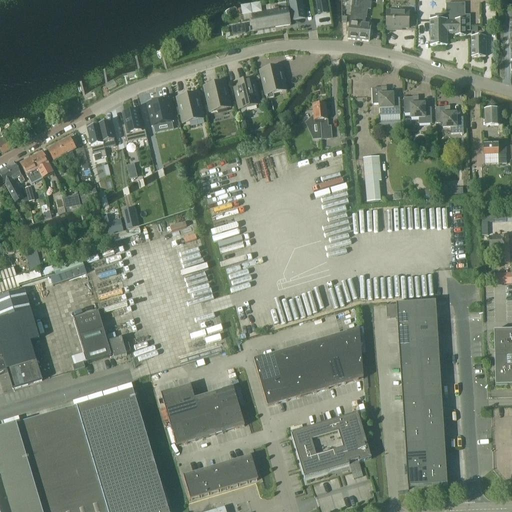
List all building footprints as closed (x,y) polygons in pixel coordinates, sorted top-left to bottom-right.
[(287,10),(252,16),(254,32),(290,26),(288,14),(291,14),(291,17),(292,22),(305,20),(304,15),(301,0),(288,0),(290,11),(287,11),(287,10)] [(315,0),(318,15),(328,13),(325,0),(315,0)] [(362,2),(362,0),(352,0),(352,2),(351,13),(350,23),(348,38),(348,39),(357,41),(359,24),(360,24),(361,15),(360,15),(361,9),(362,2)] [(370,10),(371,3),(362,2),(361,9),(360,15),(361,15),(360,24),(359,24),(357,41),(366,42),(367,40),(367,36),(369,36),(370,35),(371,33),(370,31),(368,30),(369,25),(364,25),(365,18),(366,19),(367,10),(370,10)] [(387,12),(386,31),(396,31),(396,29),(408,29),(409,12),(387,12)] [(455,20),(430,21),(431,29),(431,36),(430,36),(431,47),(447,46),(447,36),(455,36),(455,37),(461,37),(466,37),(465,20),(455,20)] [(482,38),(470,38),(470,56),(482,56),(482,38)] [(286,92),(280,68),(267,71),(268,77),(261,78),(266,100),(274,98),(273,95),(286,92)] [(255,95),(252,81),(240,84),(242,89),(235,91),(239,110),(246,108),(246,109),(260,106),(257,94),(255,95)] [(226,98),(223,84),(211,86),(212,92),(205,94),(210,112),(216,111),(217,112),(230,108),(228,97),(226,98)] [(372,89),(372,105),(378,105),(378,111),(379,111),(379,116),(400,116),(399,99),(393,99),(393,95),(386,95),(386,91),(381,91),(381,89),(372,89)] [(199,109),(195,95),(184,98),(185,104),(178,105),(183,124),(189,122),(190,123),(203,120),(200,109),(199,109)] [(403,99),(404,115),(410,115),(410,120),(418,120),(419,126),(432,125),(431,109),(424,109),(424,105),(417,105),(417,101),(413,101),(413,98),(403,99)] [(151,128),(173,123),(168,99),(146,104),(151,128)] [(268,115),(274,113),(271,102),(265,103),(268,115)] [(328,127),(327,121),(326,105),(313,106),(313,116),(305,124),(313,141),(321,140),(321,141),(332,140),(331,127),(328,127)] [(435,108),(435,125),(441,125),(441,130),(450,129),(451,136),(463,135),(463,118),(456,119),(456,114),(449,115),(449,111),(444,111),(444,108),(435,108)] [(484,111),(485,128),(498,127),(498,132),(502,132),(502,126),(499,126),(499,110),(484,111)] [(139,122),(136,112),(123,115),(125,126),(122,127),(126,144),(147,140),(143,121),(139,122)] [(99,127),(104,150),(115,147),(110,124),(99,126),(99,127)] [(106,159),(104,150),(99,127),(87,130),(93,157),(101,155),(102,160),(106,159)] [(0,152),(2,155),(12,150),(5,138),(0,141),(0,152)] [(58,145),(65,157),(75,152),(77,157),(73,159),(75,164),(81,162),(83,170),(89,169),(85,148),(78,150),(76,151),(69,139),(58,145)] [(497,143),(483,144),(483,156),(484,156),(484,166),(499,165),(507,165),(506,145),(497,145),(497,143)] [(54,163),(65,157),(58,145),(47,151),(54,163)] [(37,171),(38,172),(37,172),(40,177),(42,181),(53,175),(49,166),(42,153),(31,159),(37,171)] [(363,159),(365,183),(381,181),(379,158),(377,158),(363,159)] [(27,177),(30,182),(32,186),(42,181),(40,177),(37,172),(38,172),(37,171),(31,159),(20,165),(26,177),(27,177)] [(7,168),(14,181),(17,179),(21,184),(25,182),(14,164),(7,168)] [(130,180),(137,179),(134,165),(127,167),(130,180)] [(7,168),(0,171),(0,176),(9,193),(15,203),(23,199),(14,181),(7,168)] [(26,189),(25,189),(29,203),(34,201),(30,188),(26,189)] [(82,205),(98,200),(95,190),(79,195),(82,205)] [(483,192),(483,200),(492,199),(491,191),(483,192)] [(62,200),(65,209),(65,210),(81,206),(78,196),(62,200)] [(62,197),(55,198),(58,211),(65,209),(62,200),(62,197)] [(134,209),(122,212),(127,230),(139,227),(134,209)] [(111,220),(105,222),(108,237),(123,233),(120,221),(112,223),(111,220)] [(509,264),(508,237),(489,238),(489,249),(499,249),(500,265),(509,264)] [(25,253),(30,272),(41,269),(36,250),(25,253)] [(86,257),(53,268),(59,284),(91,272),(86,257)] [(0,293),(19,288),(19,285),(41,278),(39,271),(16,278),(13,269),(0,272),(0,293)] [(511,274),(494,275),(494,285),(511,284),(511,274)] [(25,292),(0,299),(0,349),(7,373),(12,390),(42,382),(30,343),(39,340),(25,292)] [(406,304),(408,327),(437,325),(435,302),(406,304)] [(396,305),(397,328),(408,327),(406,304),(396,305)] [(79,337),(87,364),(111,356),(103,330),(98,313),(74,321),(79,337)] [(408,327),(409,347),(438,345),(437,325),(408,327)] [(397,328),(398,348),(409,347),(408,327),(397,328)] [(340,335),(347,359),(361,355),(359,330),(340,335)] [(505,332),(493,332),(494,336),(494,352),(494,360),(500,360),(500,367),(495,367),(495,384),(495,387),(506,387),(506,383),(511,383),(511,334),(505,335),(505,332)] [(331,338),(338,361),(347,359),(340,335),(331,338)] [(321,341),(328,364),(338,361),(331,338),(321,341)] [(109,343),(113,356),(114,360),(127,356),(126,353),(131,351),(128,344),(123,345),(121,339),(109,343)] [(314,350),(318,367),(328,364),(321,341),(312,344),(314,350)] [(306,360),(309,370),(318,367),(314,350),(312,344),(302,347),(306,360)] [(409,347),(410,367),(439,365),(438,345),(409,347)] [(298,370),(299,373),(309,370),(306,360),(302,347),(292,349),(298,370)] [(398,348),(400,368),(410,367),(409,347),(398,348)] [(283,352),(290,376),(299,373),(298,370),(292,349),(283,352)] [(273,355),(280,378),(290,376),(283,352),(273,355)] [(254,361),(260,384),(280,378),(273,355),(254,361)] [(338,361),(345,385),(363,379),(361,355),(347,359),(338,361)] [(328,364),(335,388),(345,385),(338,361),(328,364)] [(72,366),(74,371),(85,368),(83,362),(72,366)] [(318,367),(325,391),(335,388),(328,364),(318,367)] [(410,367),(412,387),(421,387),(441,385),(439,365),(410,367)] [(299,373),(306,396),(325,391),(318,367),(309,370),(299,373)] [(400,368),(401,388),(412,387),(410,367),(400,368)] [(280,378),(287,402),(306,396),(299,373),(290,376),(280,378)] [(267,408),(287,402),(280,378),(260,384),(267,408)] [(421,387),(423,420),(443,419),(441,385),(421,387)] [(161,395),(168,421),(188,415),(197,413),(193,400),(194,399),(190,386),(161,395)] [(401,388),(403,421),(423,420),(421,387),(412,387),(401,388)] [(213,394),(219,414),(239,408),(233,388),(222,391),(222,392),(213,394)] [(0,511),(168,511),(133,392),(0,431),(0,511)] [(203,397),(209,416),(219,414),(213,394),(203,397)] [(193,400),(197,413),(199,419),(209,416),(203,397),(194,400),(194,399),(193,400)] [(219,414),(224,433),(245,427),(239,408),(219,414)] [(188,415),(196,442),(205,439),(199,419),(197,413),(188,415)] [(209,416),(215,436),(224,433),(219,414),(209,416)] [(304,480),(327,473),(349,466),(349,464),(358,461),(359,463),(371,460),(367,447),(365,448),(364,446),(367,445),(358,414),(291,434),(304,480)] [(176,448),(196,442),(188,415),(168,421),(176,448)] [(199,419),(205,439),(215,436),(209,416),(199,419)] [(423,420),(425,454),(445,452),(443,419),(423,420)] [(403,421),(405,455),(425,454),(423,420),(403,421)] [(425,454),(426,470),(446,468),(445,452),(425,454)] [(405,455),(406,471),(426,470),(425,454),(405,455)] [(241,460),(248,484),(258,481),(251,457),(250,457),(241,460)] [(231,463),(238,487),(248,484),(241,460),(231,463)] [(222,466),(229,489),(238,487),(231,463),(222,466)] [(212,469),(219,492),(229,489),(222,466),(212,469)] [(426,470),(427,486),(446,485),(446,488),(447,488),(446,468),(426,470)] [(202,472),(209,495),(219,492),(212,469),(202,472)] [(406,471),(407,489),(407,491),(408,491),(408,487),(427,486),(426,470),(406,471)] [(193,474),(200,498),(209,495),(202,472),(193,474)] [(190,501),(200,498),(193,474),(184,477),(183,477),(190,501)]
